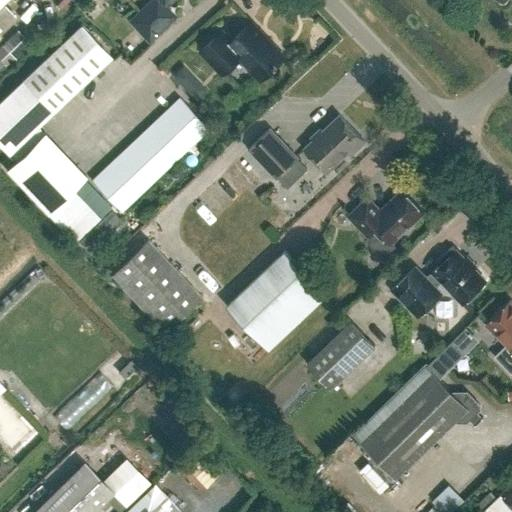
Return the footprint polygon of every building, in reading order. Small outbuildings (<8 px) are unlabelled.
[(3,0),(0,0),(0,28),(14,16),(1,2),(3,0)] [(169,0),(150,0),(130,20),(148,38),(173,15),(164,5),(169,0)] [(260,79),(284,57),(252,22),(232,40),(222,30),(200,50),(222,74),(240,57),(260,79)] [(0,144),(8,153),(52,112),(111,55),(81,23),(21,80),(0,99),(0,144)] [(2,45),(14,58),(30,43),(18,30),(2,45)] [(196,99),(206,89),(195,77),(191,94),(196,99)] [(120,210),(208,128),(181,98),(93,181),(120,210)] [(364,140),(339,114),(322,130),(320,128),(311,137),(313,139),(305,147),(327,171),(347,151),(350,154),(364,140)] [(249,147),(277,176),(297,157),(270,128),(249,147)] [(396,245),(392,241),(423,211),(402,189),(380,210),(368,197),(349,215),(367,235),(368,238),(369,242),(370,244),(373,247),(376,249),(379,250),(383,251),(387,250),(390,250),(393,248),(396,245)] [(89,251),(122,221),(111,209),(79,240),(89,251)] [(110,272),(164,330),(201,295),(147,237),(110,272)] [(433,271),(435,273),(428,279),(415,265),(392,288),(411,308),(413,306),(415,308),(437,288),(434,285),(441,279),(463,302),(486,280),(474,268),(476,266),(466,256),(464,258),(456,249),(433,271)] [(327,293),(285,250),(227,304),(268,348),(327,293)] [(511,302),(510,300),(487,323),(507,343),(495,355),(511,372),(511,371),(511,302)] [(330,387),(375,344),(352,320),(307,362),(330,387)] [(438,351),(426,363),(433,371),(439,377),(451,365),(438,351)] [(127,377),(138,366),(132,359),(120,370),(127,377)] [(353,433),(395,476),(453,421),(467,421),(480,408),(480,405),(467,392),(453,391),(439,377),(433,371),(426,363),(353,433)] [(91,511),(114,489),(85,460),(31,511),(91,511)] [(153,511),(152,510),(168,495),(157,483),(126,511),(153,511)] [(511,511),(511,483),(501,494),(484,510),(485,511),(511,511)]
